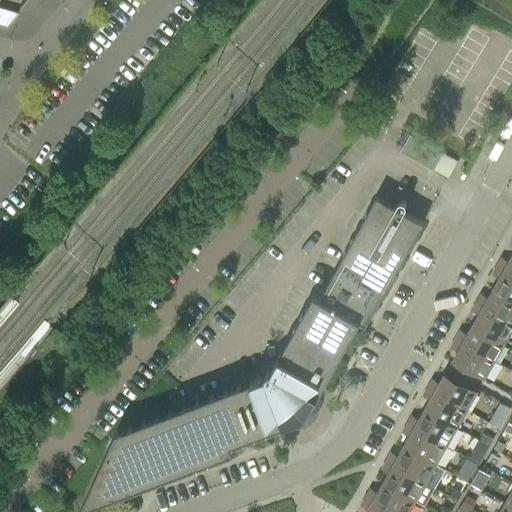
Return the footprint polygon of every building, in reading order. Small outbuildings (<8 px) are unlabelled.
[(433,170),(447,178),(457,160),(443,152),(433,170)] [(81,508),(233,451),(230,444),(305,416),(359,321),(365,324),(423,221),(376,195),(319,297),(313,293),(270,369),(264,374),(265,374),(115,431),(80,508),(81,508)] [(496,264),(511,273),(511,262),(501,256),(496,264)] [(497,289),(511,297),(511,273),(496,264),(491,273),(502,279),(497,289)] [(475,301),(511,321),(511,297),(497,289),(491,299),(480,293),(475,301)] [(476,326),(504,342),(511,328),(511,321),(475,301),(471,309),(482,316),(476,326)] [(455,338),(494,360),(504,342),(476,326),(470,335),(459,329),(455,338)] [(494,360),(455,338),(450,346),(461,352),(455,363),(483,379),(494,360)] [(427,386),(466,409),(477,390),(449,374),(443,384),(432,378),(427,386)] [(466,409),(427,386),(422,395),(433,401),(428,411),(456,427),(466,409)] [(456,427),(428,411),(422,421),(411,414),(406,423),(445,445),(456,427)] [(407,447),(435,463),(445,445),(406,423),(401,431),(412,438),(407,447)] [(386,459),(425,482),(435,463),(407,447),(401,457),(390,451),(386,459)] [(381,468),(392,474),(386,484),(414,500),(424,505),(434,487),(425,482),(386,459),(381,468)] [(365,496),(393,511),(407,511),(414,500),(386,484),(381,494),(370,487),(365,496)] [(393,511),(365,496),(360,504),(371,511),(370,511),(393,511)] [(511,511),(511,507),(504,503),(498,511),(511,511)]
